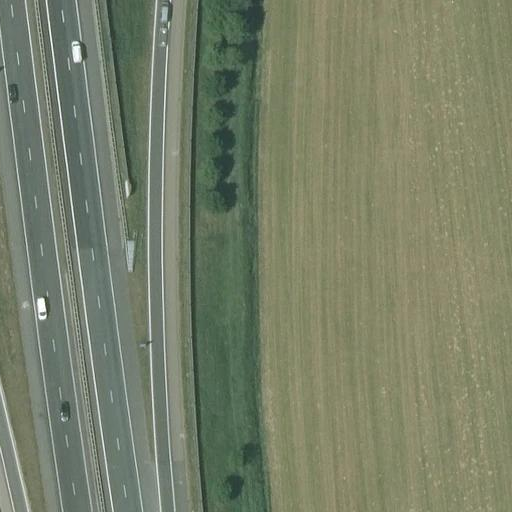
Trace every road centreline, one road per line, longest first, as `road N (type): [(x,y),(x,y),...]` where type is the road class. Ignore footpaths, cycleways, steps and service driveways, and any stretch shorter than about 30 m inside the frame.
road 1 (motorway): [(123,511),(55,0)]
road 2 (motorway): [(7,0),(73,511)]
road 3 (motorway): [(166,511),(154,241),(162,0)]
